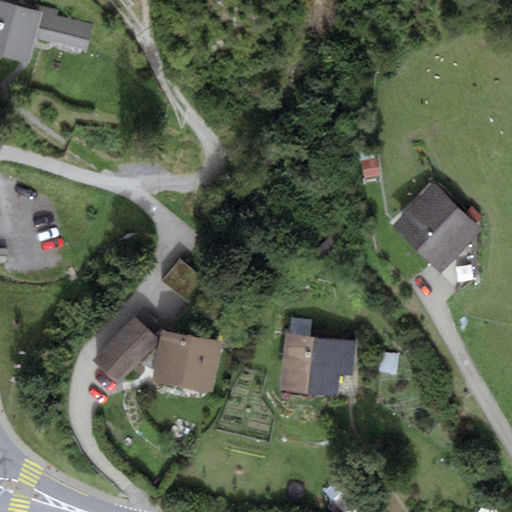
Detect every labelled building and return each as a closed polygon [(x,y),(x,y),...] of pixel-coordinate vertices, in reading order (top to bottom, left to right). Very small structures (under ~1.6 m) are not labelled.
[(43,9),(11,0),(0,0),(0,48),(30,57),(36,36),(85,50),(93,25),(55,14),(57,9),(44,5),(43,9)] [(480,227),(435,185),(394,227),(439,270),(480,227)] [(183,259),(164,280),(189,301),(208,282),(183,259)] [(221,338),(162,325),(160,335),(134,311),(93,356),(117,380),(139,359),(155,366),(153,375),(213,388),(221,338)] [(347,342),(287,334),(280,387),(340,395),(347,342)]
